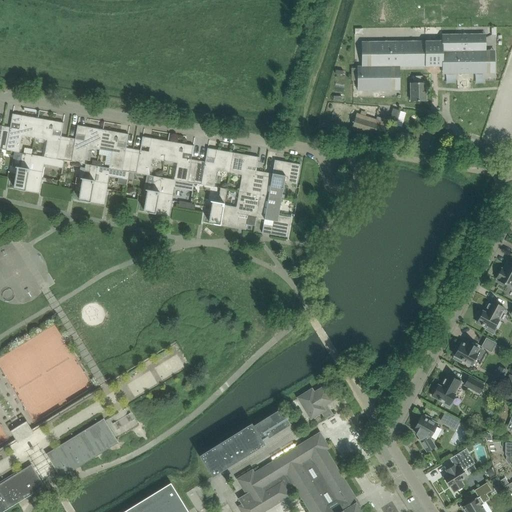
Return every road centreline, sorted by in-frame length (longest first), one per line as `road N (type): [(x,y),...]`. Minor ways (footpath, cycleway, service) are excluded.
road 1 (residential): [(337,157),(0,95)]
road 2 (residential): [(432,511),(391,439),(511,213)]
